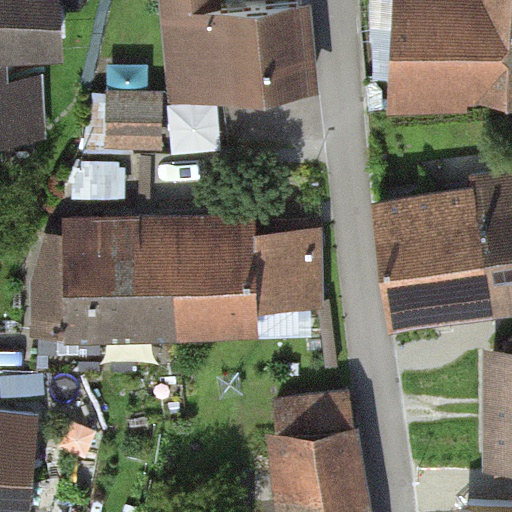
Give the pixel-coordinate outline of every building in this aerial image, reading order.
[(57,0),(0,0),(0,128),(38,127),(35,72),(2,74),(1,46),(60,43),(57,0)] [(173,0),(183,95),(313,81),(304,0),(268,0),(219,5),(218,0),(173,0)] [(511,99),(511,0),(404,0),(410,105),(511,99)] [(155,95),(110,94),(109,133),(154,135),(155,95)] [(380,207),(395,310),(511,295),(511,172),(475,177),(477,194),(380,207)] [(319,224),(143,228),(144,278),(180,277),(181,319),(257,317),(257,300),(321,299),(319,224)] [(144,278),(143,228),(53,230),(38,279),(40,323),(181,319),(180,277),(144,278)] [(511,347),(499,347),(497,457),(511,457),(511,347)] [(368,511),(351,389),(280,400),(295,511),(368,511)] [(0,506),(28,509),(36,414),(0,410),(0,506)] [(511,511),(511,503),(470,502),(469,511),(511,511)]
